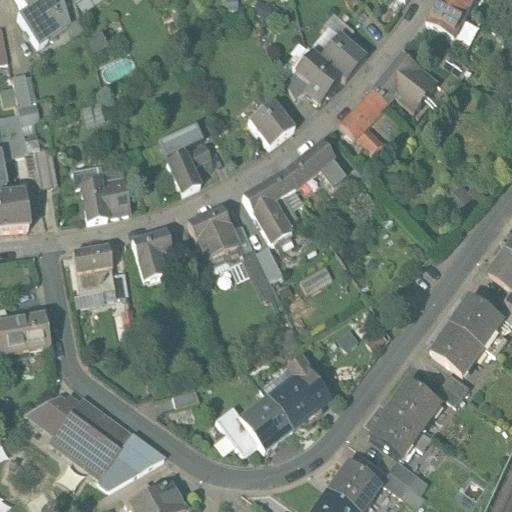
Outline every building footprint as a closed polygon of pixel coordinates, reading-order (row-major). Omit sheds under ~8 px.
[(16,0),(27,15),(16,24),(36,51),(69,29),(65,8),(60,0),(16,0)] [(390,0),(405,9),(409,0),(390,0)] [(442,0),(442,2),(469,15),(476,0),(442,0)] [(442,2),(427,32),(438,37),(454,45),(469,15),(442,2)] [(335,34),(317,58),(344,79),(362,56),(335,34)] [(404,56),(374,94),(390,110),(397,104),(414,119),(440,84),(404,56)] [(303,58),(282,84),(313,108),(334,82),(303,58)] [(390,110),(374,94),(337,131),(352,147),(356,143),(371,158),(383,147),(368,132),(390,110)] [(276,105),(248,127),(269,153),(296,131),(276,105)] [(191,129),(181,133),(186,144),(208,135),(200,118),(188,123),(191,129)] [(322,144),(285,175),(296,194),(320,175),(333,192),(346,181),(334,166),(336,163),(322,144)] [(165,168),(181,200),(202,190),(194,172),(211,164),(204,149),(165,168)] [(361,199),(373,190),(357,170),(345,179),(361,199)] [(285,175),(241,201),(271,249),(294,235),(289,226),(298,221),(285,200),(296,194),(285,175)] [(80,189),(86,227),(131,219),(124,181),(80,189)] [(462,189),(445,207),(461,224),(479,206),(481,207),(488,200),(476,188),(468,196),(462,189)] [(0,236),(28,234),(23,196),(0,197),(0,236)] [(222,213),(187,229),(209,279),(244,263),(222,213)] [(132,250),(144,288),(165,281),(159,260),(172,256),(167,239),(132,250)] [(108,252),(71,258),(78,298),(115,291),(112,278),(108,252)] [(511,260),(507,257),(488,282),(511,299),(511,260)] [(112,278),(115,291),(116,301),(128,299),(124,276),(112,278)] [(506,326),(471,302),(451,331),(487,354),(506,326)] [(121,315),(127,341),(137,338),(132,313),(121,315)] [(0,325),(0,355),(1,360),(50,352),(44,318),(0,325)] [(487,354),(451,331),(432,359),(467,383),(487,354)] [(266,409),(290,441),(318,420),(293,388),(266,409)] [(441,411),(411,388),(389,417),(419,440),(441,411)] [(167,464),(103,419),(95,427),(61,401),(32,419),(58,436),(52,445),(104,482),(119,462),(141,478),(167,464)] [(239,431),(263,462),(290,441),(266,409),(239,431)] [(419,440),(389,417),(369,445),(399,467),(419,440)] [(429,489),(399,467),(390,479),(420,501),(429,489)] [(346,470),(325,503),(338,511),(365,511),(379,491),(346,470)] [(411,511),(420,501),(390,479),(381,491),(410,511),(411,511)] [(137,508),(139,511),(186,511),(189,510),(178,488),(137,508)] [(338,511),(325,503),(319,511),(338,511)]
